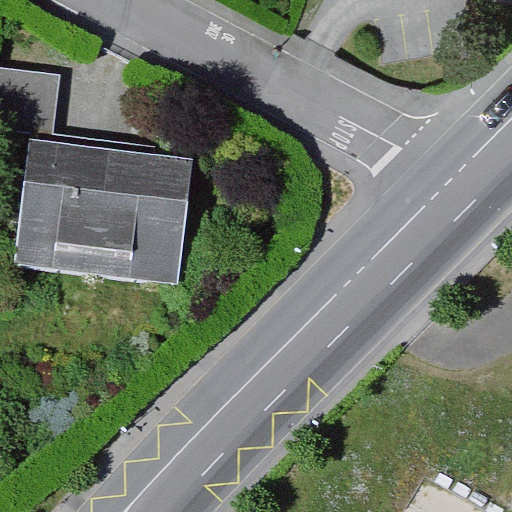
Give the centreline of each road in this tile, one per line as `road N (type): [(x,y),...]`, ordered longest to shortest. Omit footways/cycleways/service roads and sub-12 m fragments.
road 1 (tertiary): [(148,511),(476,178)]
road 2 (residential): [(124,0),(402,148),(476,178)]
